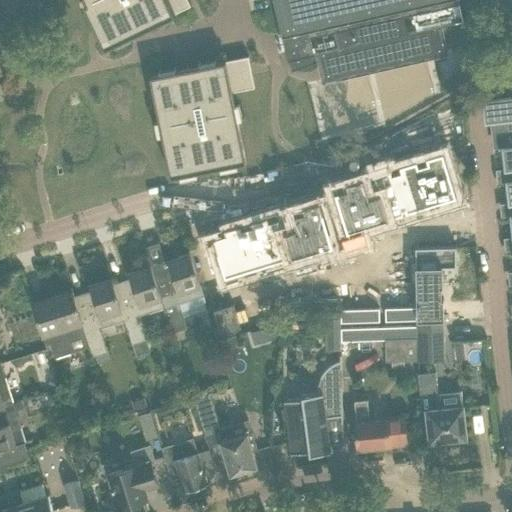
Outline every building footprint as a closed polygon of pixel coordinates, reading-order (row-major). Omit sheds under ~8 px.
[(87,0),(88,1),(84,2),(87,7),(86,7),(105,46),(114,41),(120,39),(122,38),(120,34),(126,31),(127,35),(129,35),(150,24),(152,23),(150,20),(156,17),(158,21),(160,20),(165,17),(190,5),(187,0),(87,0)] [(275,0),(277,7),(276,7),(287,58),(289,58),(291,68),(291,70),(320,59),(325,78),(345,74),(379,67),(379,66),(408,59),(408,60),(435,54),(435,53),(444,51),(445,51),(443,42),(441,34),(459,28),(459,26),(459,27),(458,23),(457,20),(458,19),(457,18),(461,17),(462,19),(465,18),(460,0),(275,0)] [(198,66),(189,68),(175,71),(174,71),(175,75),(167,77),(166,73),(161,74),(161,73),(160,74),(150,76),(159,120),(159,121),(163,120),(164,129),(161,130),(162,136),(170,177),(180,175),(181,175),(181,174),(186,173),(186,169),(194,168),(195,172),(196,172),(221,167),(221,166),(221,162),(229,161),(230,165),(235,163),(235,164),(236,164),(246,162),(238,120),(236,114),(233,115),(231,107),(235,106),(235,105),(232,91),(254,87),(248,56),(213,63),(207,64),(208,68),(202,69),(201,65),(198,66)] [(511,96),(504,97),(484,99),(487,120),(511,117),(511,124),(511,96)] [(336,190),(348,228),(348,229),(456,196),(443,152),(440,153),(441,153),(427,157),(429,163),(419,166),(417,160),(414,161),(401,165),(402,171),(392,174),(390,168),(388,169),(374,173),(376,179),(366,182),(364,176),(361,177),(348,182),(349,187),(339,190),(339,189),(336,190)] [(213,237),(214,239),(225,276),(333,243),(320,199),(317,200),(318,200),(304,204),(306,210),(296,213),(294,207),(291,208),(278,212),(279,218),(269,221),(268,215),(265,216),(251,220),(253,226),(243,229),(241,223),(238,224),(225,229),(227,234),(217,237),(216,236),(213,237)] [(348,245),(350,253),(356,251),(354,243),(367,239),(364,229),(344,235),(347,245),(348,245)] [(415,247),(416,319),(417,319),(442,319),(443,319),(443,317),(443,303),(443,298),(441,298),(440,286),(443,286),(442,267),(456,266),(456,246),(440,246),(415,247)] [(150,262),(149,262),(166,314),(165,314),(171,333),(184,329),(186,328),(180,309),(177,310),(176,304),(202,295),(204,302),(205,301),(189,250),(188,250),(189,253),(168,260),(168,261),(169,261),(171,265),(153,271),(150,262)] [(111,275),(110,275),(126,326),(131,344),(132,343),(138,342),(147,339),(141,322),(138,323),(136,316),(163,308),(165,314),(166,314),(149,262),(149,263),(150,266),(128,272),(129,273),(130,273),(131,278),(113,283),(111,275)] [(71,287),(90,346),(89,347),(92,356),(95,355),(108,351),(101,331),(98,332),(97,329),(124,320),(126,326),(110,275),(109,275),(110,278),(89,285),(90,286),(91,285),(92,290),(74,296),(71,287)] [(32,299),(31,300),(47,351),(48,350),(46,344),(50,343),(54,357),(89,347),(90,346),(71,287),(70,287),(71,290),(33,302),(32,299)] [(385,308),(385,320),(393,320),(393,307),(385,308)] [(400,307),(393,307),(393,320),(401,320),(400,307)] [(408,307),(400,307),(401,320),(409,320),(408,307)] [(416,307),(408,307),(409,320),(416,320),(416,307)] [(364,308),(356,309),(356,321),(364,321),(364,308)] [(371,308),(364,308),(364,321),(372,321),(371,308)] [(379,308),(371,308),(372,321),(380,321),(379,308)] [(341,322),(349,322),(348,309),(340,309),(341,322)] [(356,309),(348,309),(349,322),(356,321),(356,309)] [(325,319),(325,336),(340,336),(339,319),(325,319)] [(387,326),(380,327),(380,339),(385,339),(388,339),(387,326)] [(395,326),(387,326),(388,339),(395,339),(395,326)] [(406,326),(395,326),(395,339),(406,339),(406,326)] [(417,326),(406,326),(406,339),(417,338),(417,326)] [(356,327),(349,328),(349,340),(357,340),(356,327)] [(364,327),(356,327),(357,340),(365,340),(364,327)] [(372,327),(364,327),(365,340),(372,340),(372,327)] [(380,327),(372,327),(372,340),(380,339),(380,327)] [(341,341),(349,340),(349,328),(341,328),(341,341)] [(385,339),(385,340),(385,361),(417,360),(417,338),(406,339),(395,339),(388,339),(385,339)] [(418,339),(419,360),(443,359),(443,338),(418,339)] [(138,342),(132,343),(135,355),(141,353),(138,342)] [(108,351),(96,355),(98,362),(110,358),(108,351)] [(320,379),(318,389),(318,393),(302,395),(302,398),(284,400),(285,409),(281,409),(283,420),(286,420),(291,454),(309,451),(310,454),(331,452),(326,417),(341,415),(341,422),(342,422),(341,354),(340,354),(340,360),(331,364),(324,371),(320,379)] [(418,360),(418,374),(435,372),(434,360),(419,360),(418,360)] [(0,406),(13,402),(1,363),(0,363),(0,406)] [(435,372),(418,374),(422,411),(426,410),(430,441),(466,437),(463,405),(439,407),(435,372)] [(47,405),(60,401),(57,389),(43,393),(47,405)] [(229,425),(219,428),(208,392),(194,396),(206,435),(217,432),(230,475),(258,466),(253,451),(257,450),(251,430),(232,436),(229,425)] [(133,410),(147,406),(145,397),(130,401),(133,410)] [(403,416),(369,419),(367,398),(354,400),(358,448),(406,443),(403,416)] [(0,449),(25,442),(13,402),(0,406),(0,449)] [(157,434),(151,411),(139,415),(147,440),(158,437),(157,434)] [(71,420),(74,428),(89,424),(86,415),(71,420)] [(194,437),(162,447),(172,479),(180,476),(184,488),(207,481),(201,462),(194,437)] [(154,460),(149,445),(131,451),(135,462),(122,466),(123,468),(108,473),(113,490),(108,492),(114,509),(148,498),(145,489),(157,485),(150,462),(154,460)] [(64,484),(71,507),(84,503),(77,480),(64,484)] [(53,511),(48,496),(0,511),(53,511)] [(316,506),(316,511),(350,511),(350,503),(316,506)]
